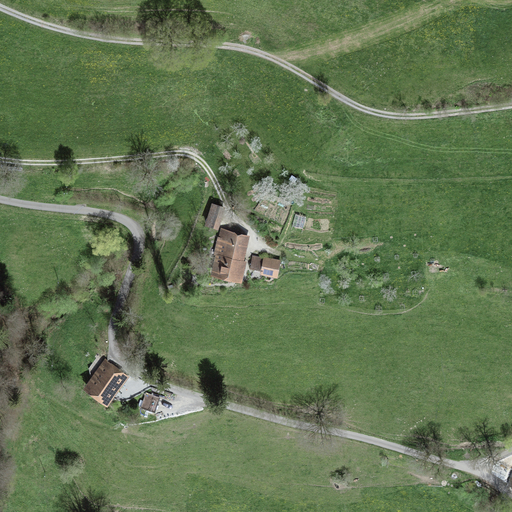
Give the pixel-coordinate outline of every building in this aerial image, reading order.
[(212,204),(206,224),(217,227),(223,207),(212,204)] [(218,254),(214,272),(241,278),(244,267),(238,266),(245,236),(222,230),(220,239),(219,239),(215,254),(218,254)] [(263,269),(265,260),(253,257),(251,267),(263,269)] [(263,269),(262,271),(276,274),(278,263),(265,260),(263,269)] [(108,364),(90,387),(106,399),(124,375),(108,364)]
